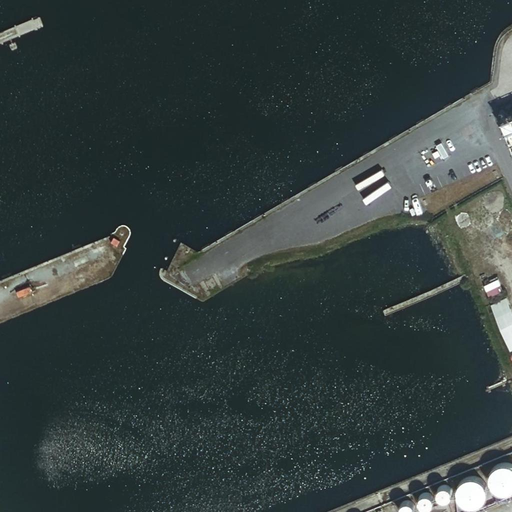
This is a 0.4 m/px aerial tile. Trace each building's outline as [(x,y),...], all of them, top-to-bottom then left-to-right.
[(511,114),(500,120),(511,148),(511,114)] [(503,461),(500,462),(499,462),(496,464),(494,466),(492,469),(491,472),(490,475),(490,478),(491,481),(492,484),(493,486),(496,488),(498,490),(501,491),(504,492),(507,492),(510,491),(511,490),(511,461),(511,462),(509,461),(506,460),(503,461)] [(470,475),(467,476),(466,476),(463,478),(461,480),(459,483),(458,486),(457,489),(457,492),(458,495),(459,498),(461,500),(463,502),(465,504),(468,505),(471,506),(474,506),(477,505),(480,504),(482,503),(485,501),(486,499),(488,496),(488,493),(489,490),(488,487),(488,484),(486,482),(484,479),(482,477),(479,476),(476,475),(473,475),(470,475)] [(450,499),(452,497),(454,494),(454,492),(454,491),(453,488),(452,487),(450,485),(449,484),(447,484),(444,484),(441,485),(440,486),(439,487),(437,491),(437,494),(438,496),(439,498),(440,499),(444,500),(447,500),(450,499)] [(430,507),(433,505),(434,505),(434,504),(435,502),(436,499),(435,496),(433,494),(432,493),(430,492),(427,491),(426,492),(424,492),(422,494),(420,497),(419,500),(419,501),(420,503),(422,506),(423,507),(425,507),(428,508),(430,507)] [(415,511),(416,511),(417,508),(416,504),(415,502),(413,501),(412,500),(409,499),(406,500),(403,501),(401,504),(400,507),(401,510),(401,511),(415,511)]
